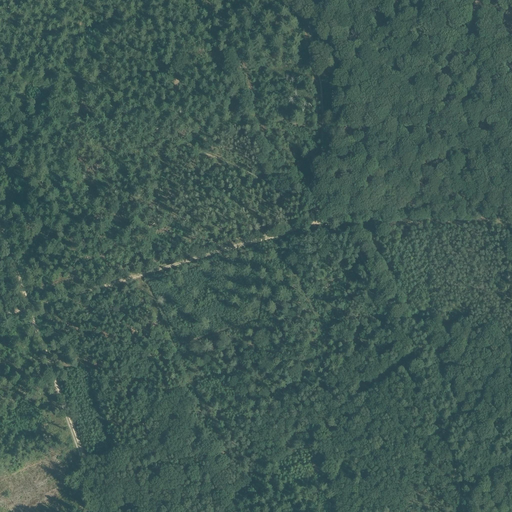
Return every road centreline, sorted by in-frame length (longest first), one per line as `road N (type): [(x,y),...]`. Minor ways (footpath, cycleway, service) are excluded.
road 1 (track): [(29,307),(341,218)]
road 2 (track): [(226,511),(222,495),(354,396),(345,364),(396,313)]
road 3 (track): [(326,206),(87,95)]
road 4 (track): [(29,307),(103,511)]
road 5 (track): [(293,0),(311,35),(321,85),(326,206)]
road 6 (track): [(463,511),(442,423),(461,405),(423,320)]
road 7 (track): [(341,218),(403,204),(511,207)]
